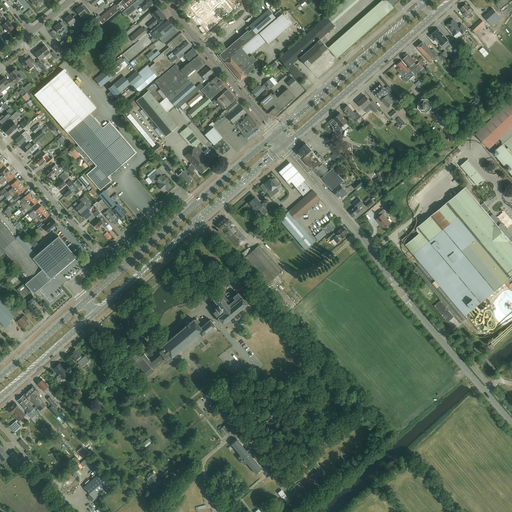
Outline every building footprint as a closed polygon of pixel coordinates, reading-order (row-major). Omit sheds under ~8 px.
[(121,11),(133,0),(122,0),(116,5),(98,20),(102,24),(119,9),(121,11)] [(152,2),(150,0),(142,0),(138,4),(144,11),(149,6),(150,6),(151,5),(150,4),(152,2)] [(199,0),(190,7),(197,16),(198,16),(199,18),(198,18),(202,22),(203,21),(207,25),(205,27),(209,30),(218,23),(216,21),(219,18),(221,20),(225,17),(223,15),(227,11),(229,13),(233,10),(224,0),(199,0)] [(381,0),(329,45),(337,55),(345,49),(345,44),(342,44),(345,41),(345,36),(346,35),(346,48),(360,36),(360,32),(363,32),(372,25),(371,16),(375,16),(378,13),(379,15),(381,15),(384,12),(384,7),(384,6),(384,3),(381,0)] [(348,0),(343,4),(349,10),(359,0),(348,0)] [(133,4),(127,8),(130,12),(136,7),(133,4)] [(473,15),(471,13),(474,11),(470,7),(469,8),(466,4),(460,9),(464,13),(463,14),(466,18),(468,15),(469,16),(471,18),(473,15)] [(87,16),(91,13),(85,6),(83,8),(81,6),(75,10),(81,17),(85,14),(87,16)] [(165,17),(161,13),(158,9),(152,14),(155,18),(147,25),(149,28),(150,28),(158,21),(159,23),(165,17)] [(248,30),(253,37),(255,35),(256,34),(275,17),(268,9),(249,25),(251,28),(248,30)] [(183,21),(185,20),(178,12),(176,14),(183,21)] [(487,13),(490,24),(498,22),(496,15),(492,16),(491,12),(487,13)] [(253,37),(244,45),(229,58),(225,61),(231,69),(233,67),(235,69),(249,57),(249,56),(251,54),(266,42),(268,44),(291,24),(282,13),(259,33),(253,37)] [(77,24),(78,25),(81,23),(80,22),(80,21),(75,15),(72,17),(70,14),(65,19),(70,26),(75,22),(76,24),(77,24)] [(9,32),(14,28),(7,20),(5,22),(0,16),(0,23),(0,24),(1,23),(3,25),(2,25),(9,32)] [(301,38),(278,58),(298,81),(304,76),(292,63),(299,57),(307,66),(317,57),(328,48),(320,39),(335,26),(326,16),(301,38)] [(475,33),(485,24),(481,19),(471,29),(475,33)] [(168,21),(168,20),(158,29),(151,35),(155,41),(162,35),(166,32),(169,30),(169,29),(173,26),(168,21)] [(446,25),(455,35),(459,31),(462,34),(466,30),(462,24),(459,27),(453,20),(446,25)] [(64,31),(66,33),(67,35),(70,32),(69,30),(64,23),(61,25),(59,23),(54,27),(59,34),(64,31)] [(166,32),(162,35),(164,37),(160,40),(163,43),(177,31),(173,26),(169,29),(169,30),(166,32)] [(146,32),(142,27),(130,37),(134,42),(146,32)] [(448,40),(438,29),(432,34),(432,35),(430,37),(433,41),(436,39),(442,46),(448,40)] [(253,37),(248,30),(229,46),(230,46),(220,55),(224,60),(227,57),(229,58),(244,45),(253,37)] [(191,47),(180,34),(167,44),(169,47),(153,61),(155,63),(150,67),(157,76),(184,54),(184,53),(191,47)] [(423,42),(420,45),(422,47),(423,47),(428,53),(427,53),(433,59),(434,60),(437,58),(437,57),(436,56),(438,54),(433,49),(431,51),(425,44),(423,42)] [(462,48),(456,42),(452,45),(458,52),(462,48)] [(45,45),(40,50),(45,56),(50,52),(45,45)] [(429,62),(433,59),(427,53),(428,53),(423,47),(422,47),(420,45),(417,47),(419,49),(419,50),(429,62)] [(63,69),(34,94),(67,132),(96,166),(86,174),(100,190),(111,180),(108,177),(110,175),(121,165),(136,153),(109,122),(102,128),(90,113),(96,107),(88,98),(114,76),(107,68),(105,66),(89,47),(63,69)] [(489,53),(483,47),(479,50),(485,57),(489,53)] [(185,56),(183,58),(188,63),(196,56),(197,54),(192,48),(192,49),(184,55),(185,56)] [(36,64),(39,67),(42,71),(46,67),(43,64),(46,62),(43,58),(45,56),(40,50),(35,54),(40,61),(36,64)] [(249,57),(235,69),(236,71),(234,72),(240,79),(245,75),(245,76),(249,72),(248,71),(254,67),(251,64),(256,60),(251,54),(249,56),(249,57)] [(148,90),(136,101),(150,119),(165,137),(178,127),(166,112),(168,110),(173,107),(174,105),(177,109),(180,106),(184,103),(203,86),(200,83),(196,87),(186,77),(187,76),(187,75),(195,68),(197,70),(205,63),(198,55),(196,56),(188,63),(181,69),(175,63),(154,82),(167,97),(159,103),(148,90)] [(409,55),(403,60),(409,67),(408,68),(412,72),(417,68),(420,71),(424,68),(419,62),(416,65),(414,63),(415,62),(409,55)] [(110,66),(116,73),(127,64),(121,57),(110,66)] [(36,69),(39,67),(36,64),(33,60),(31,62),(28,59),(23,63),(28,70),(33,66),(36,69)] [(406,82),(414,75),(408,69),(402,61),(400,63),(399,63),(398,64),(397,65),(399,68),(397,70),(404,78),(403,78),(406,82)] [(454,63),(451,65),(457,72),(460,69),(459,69),(463,66),(460,63),(456,66),(454,63)] [(139,91),(157,76),(147,64),(138,72),(142,77),(141,78),(133,85),(139,91)] [(208,77),(213,72),(208,66),(200,73),(206,80),(208,78),(208,77)] [(21,76),(23,80),(27,77),(20,69),(18,72),(15,69),(10,73),(13,77),(11,78),(15,84),(18,81),(17,79),(21,76)] [(136,71),(127,79),(130,83),(132,86),(133,85),(141,78),(136,71)] [(115,96),(130,83),(127,79),(123,75),(108,88),(110,91),(107,94),(111,99),(114,96),(115,96)] [(213,97),(215,95),(225,87),(220,80),(219,81),(216,77),(201,90),(206,96),(188,112),(189,113),(192,116),(193,117),(211,101),(209,99),(212,97),(213,97)] [(291,87),(296,82),(292,77),(287,82),(291,87)] [(0,81),(0,82),(5,89),(9,86),(10,87),(14,84),(10,79),(7,81),(4,78),(0,81)] [(269,79),(261,86),(259,84),(251,91),(256,96),(263,90),(266,92),(274,85),(269,79)] [(381,100),(388,108),(396,100),(390,93),(389,93),(387,92),(387,91),(381,84),(372,92),(379,99),(382,96),(384,98),(381,100)] [(271,93),(260,102),(262,105),(263,105),(264,104),(265,106),(263,107),(263,108),(265,106),(267,108),(266,108),(265,109),(266,109),(269,112),(268,112),(269,112),(271,115),(274,115),(278,112),(279,111),(278,111),(278,110),(279,109),(281,111),(281,110),(280,109),(281,107),(282,108),(283,108),(288,103),(288,102),(288,103),(287,102),(289,101),(289,100),(291,99),(291,100),(292,100),(292,99),(295,97),(287,88),(277,97),(276,96),(275,94),(274,93),(275,93),(273,91),(271,93)] [(215,100),(219,104),(223,109),(224,108),(225,108),(234,100),(233,98),(233,96),(227,89),(215,100)] [(30,97),(26,93),(22,97),(26,101),(30,97)] [(191,108),(203,98),(200,94),(188,104),(191,108)] [(373,112),(378,107),(372,101),(371,102),(366,96),(358,103),(363,109),(367,105),(373,112)] [(21,97),(11,104),(14,108),(24,101),(21,97)] [(483,104),(479,99),(473,105),(477,109),(483,104)] [(511,100),(478,133),(492,147),(500,139),(504,143),(495,151),(501,158),(503,160),(504,161),(511,170),(511,155),(510,154),(502,144),(504,143),(511,152),(511,100)] [(217,117),(212,121),(215,124),(220,120),(238,104),(235,101),(221,113),(221,114),(217,117)] [(0,116),(10,108),(9,108),(10,107),(5,102),(1,106),(3,109),(0,112),(0,116)] [(428,108),(429,104),(426,102),(423,102),(421,104),(421,107),(423,109),(426,110),(428,108)] [(235,126),(248,115),(239,105),(226,116),(233,123),(233,124),(233,123),(235,126)] [(356,116),(354,114),(348,106),(343,110),(350,117),(352,119),(356,116)] [(6,120),(6,119),(14,112),(10,108),(0,116),(0,122),(2,124),(6,120)] [(13,115),(7,120),(9,122),(10,121),(11,120),(12,120),(16,117),(19,114),(17,111),(15,113),(13,115)] [(394,118),(395,120),(399,116),(394,111),(390,115),(394,119),(394,118)] [(341,127),(347,121),(340,113),(334,119),(335,120),(330,124),(334,128),(334,129),(334,130),(335,132),(337,132),(338,133),(342,128),(341,127)] [(247,138),(258,128),(259,128),(248,115),(235,126),(241,132),(247,138)] [(143,117),(135,125),(145,134),(149,130),(157,137),(161,133),(143,117)] [(405,123),(399,117),(395,120),(401,126),(405,123)] [(2,128),(5,132),(8,135),(13,131),(14,131),(15,130),(15,129),(18,127),(15,123),(12,120),(11,120),(10,121),(9,122),(8,123),(7,123),(6,124),(6,125),(2,128)] [(55,134),(59,131),(52,120),(48,123),(55,134)] [(37,125),(31,130),(35,134),(41,129),(40,129),(43,127),(39,123),(37,125)] [(196,147),(195,147),(200,142),(187,127),(182,131),(195,146),(192,149),(202,161),(205,158),(206,157),(212,164),(218,159),(210,149),(205,154),(198,146),(196,147)] [(225,152),(230,148),(222,140),(221,139),(222,137),(213,127),(205,134),(214,145),(215,144),(216,145),(215,146),(219,151),(222,154),(225,152)] [(40,130),(31,138),(35,142),(44,134),(40,130)] [(30,139),(27,135),(24,132),(22,135),(21,134),(15,140),(19,145),(25,140),(27,142),(30,139)] [(28,154),(37,146),(32,141),(23,149),(28,154)] [(156,156),(163,150),(158,144),(151,150),(156,156)] [(314,168),(321,162),(312,151),(306,144),(297,152),(313,169),(314,168)] [(80,155),(73,147),(70,151),(76,158),(80,155)] [(208,167),(202,161),(192,149),(184,156),(192,165),(190,167),(190,166),(186,169),(191,175),(194,172),(193,170),(196,168),(201,173),(208,167)] [(39,166),(45,160),(48,164),(54,159),(51,157),(49,158),(44,152),(41,155),(35,161),(39,166)] [(174,167),(166,158),(161,163),(169,171),(174,167)] [(482,183),(484,181),(467,161),(460,166),(468,176),(467,177),(469,180),(471,179),(477,186),(478,187),(481,184),(482,183)] [(297,187),(305,180),(307,179),(292,162),(281,172),(291,183),(293,181),(297,186),(297,187)] [(321,162),(314,168),(321,177),(329,170),(322,162),(321,162)] [(333,168),(335,171),(342,165),(340,162),(333,168)] [(59,169),(56,166),(54,163),(48,169),(48,170),(45,173),(49,177),(55,173),(57,176),(63,170),(60,167),(59,169)] [(0,181),(10,172),(6,168),(0,173),(3,175),(0,177),(0,181)] [(322,178),(338,197),(340,196),(342,198),(345,195),(343,193),(345,190),(340,184),(344,181),(333,168),(322,178)] [(151,181),(159,174),(156,170),(148,177),(151,181)] [(187,185),(191,182),(187,177),(189,176),(186,172),(185,173),(183,170),(177,175),(182,182),(183,181),(187,185)] [(379,178),(375,180),(377,185),(386,180),(384,175),(381,171),(377,173),(379,178)] [(3,182),(6,179),(8,182),(14,177),(10,172),(0,181),(0,183),(1,184),(3,182)] [(66,184),(64,181),(68,177),(64,172),(59,177),(60,178),(57,181),(54,184),(59,189),(66,184)] [(77,179),(78,179),(85,187),(89,183),(81,175),(77,179)] [(158,182),(159,183),(158,185),(163,191),(165,188),(167,190),(171,186),(168,183),(169,182),(165,178),(164,179),(161,175),(155,179),(158,182)] [(271,180),(270,179),(264,183),(268,188),(265,190),(271,198),(271,197),(274,195),(271,191),(279,184),(280,184),(273,178),(271,180)] [(456,179),(451,182),(454,187),(459,184),(456,179)] [(15,190),(21,184),(17,180),(11,185),(13,187),(10,190),(10,189),(8,192),(7,191),(3,194),(6,197),(6,198),(15,190)] [(297,187),(300,191),(304,196),(313,188),(312,188),(309,184),(305,180),(297,187),(297,186),(297,187)] [(357,190),(363,184),(360,181),(353,186),(357,190)] [(64,194),(68,199),(74,193),(75,195),(80,190),(73,183),(67,188),(69,190),(64,194)] [(12,197),(14,195),(17,192),(19,194),(25,189),(21,184),(15,190),(6,198),(8,201),(12,197)] [(465,188),(402,240),(465,316),(467,314),(469,313),(471,311),(475,308),(477,306),(478,305),(505,282),(511,291),(511,290),(511,239),(510,237),(511,236),(500,224),(492,215),(490,217),(486,212),(485,211),(487,209),(484,206),(482,207),(480,205),(465,188)] [(122,217),(123,216),(125,214),(119,209),(120,208),(122,207),(118,203),(117,205),(116,204),(116,205),(104,190),(99,195),(113,211),(120,218),(121,218),(122,217)] [(313,190),(279,219),(305,250),(315,242),(296,220),(321,199),(313,190)] [(23,197),(27,202),(28,202),(33,197),(29,192),(23,197)] [(89,209),(91,207),(87,202),(89,201),(84,196),(80,200),(82,202),(79,205),(76,208),(78,210),(77,211),(79,213),(80,212),(80,213),(87,207),(89,209)] [(26,207),(28,210),(38,202),(33,197),(28,202),(27,202),(24,205),(22,207),(24,209),(26,207)] [(265,214),(268,212),(271,210),(264,202),(261,205),(255,197),(248,203),(251,206),(252,205),(258,213),(261,210),(265,214)] [(366,203),(365,204),(368,208),(374,203),(371,199),(369,197),(364,201),(366,203)] [(355,207),(350,212),(354,216),(361,211),(358,207),(363,203),(359,198),(353,203),(355,207)] [(117,219),(118,219),(101,200),(98,203),(97,202),(93,205),(97,209),(98,210),(102,208),(105,212),(103,213),(112,223),(113,222),(114,224),(118,220),(117,219)] [(35,211),(39,215),(45,210),(41,205),(35,211)] [(87,207),(80,213),(81,214),(81,215),(83,217),(84,217),(86,219),(92,214),(89,210),(92,207),(91,207),(89,209),(87,207)] [(100,212),(98,210),(97,209),(93,213),(96,216),(98,217),(96,219),(96,220),(92,223),(96,228),(103,223),(104,224),(103,225),(105,227),(109,224),(99,213),(100,212)] [(381,216),(376,220),(384,229),(387,227),(388,226),(391,223),(383,214),(386,212),(383,209),(379,213),(381,216)] [(45,210),(39,215),(36,218),(34,220),(36,222),(38,220),(41,218),(43,220),(49,215),(45,210)] [(507,220),(507,215),(503,215),(503,219),(506,220),(506,223),(510,223),(511,220),(507,220)] [(230,222),(229,222),(225,217),(216,225),(220,230),(222,228),(226,232),(225,233),(227,235),(237,246),(245,239),(233,226),(232,226),(233,225),(233,224),(231,222),(230,222)] [(0,219),(0,255),(4,252),(28,280),(25,283),(27,286),(33,293),(55,274),(56,275),(56,274),(75,257),(76,258),(77,257),(76,256),(59,237),(58,236),(36,255),(32,258),(15,238),(0,219)] [(38,228),(41,231),(44,228),(48,232),(51,229),(52,229),(53,229),(53,228),(54,227),(57,224),(53,219),(49,222),(47,224),(45,226),(43,223),(38,228)] [(328,233),(335,227),(330,222),(323,228),(328,233)] [(340,238),(341,237),(342,239),(345,237),(343,235),(347,232),(342,227),(336,232),(338,235),(336,236),(333,238),(337,243),(340,241),(338,239),(340,237),(340,238)] [(323,231),(315,233),(317,239),(322,238),(322,235),(324,234),(323,231)] [(334,234),(332,232),(325,238),(327,240),(334,234)] [(19,235),(15,238),(32,258),(36,255),(19,235)] [(267,284),(282,271),(259,245),(244,258),(267,284)] [(247,303),(262,291),(259,288),(244,301),(238,293),(233,297),(235,299),(230,303),(221,292),(213,299),(218,306),(215,308),(216,310),(213,313),(222,324),(247,304),(247,303)] [(28,304),(26,306),(30,312),(31,311),(36,317),(41,313),(36,307),(35,307),(31,302),(35,298),(31,294),(30,296),(24,289),(19,293),(25,300),(28,304)] [(64,302),(70,299),(67,291),(61,293),(64,302)] [(0,322),(5,328),(11,322),(9,320),(14,316),(18,321),(17,321),(23,328),(29,324),(26,320),(27,319),(24,315),(21,317),(16,311),(17,310),(14,307),(12,309),(7,303),(4,305),(0,299),(0,322)] [(196,308),(198,305),(199,302),(196,299),(193,299),(190,301),(190,305),(192,307),(196,308)] [(440,301),(434,306),(447,322),(454,317),(440,301)] [(202,337),(215,326),(210,320),(200,327),(198,324),(200,323),(197,319),(195,320),(194,319),(190,323),(189,322),(188,321),(186,321),(184,323),(184,324),(185,326),(161,346),(163,348),(162,349),(163,349),(162,350),(161,349),(158,351),(161,354),(151,362),(144,354),(141,356),(138,352),(131,358),(135,361),(132,363),(139,372),(141,371),(143,373),(144,372),(147,376),(153,370),(165,359),(168,362),(172,359),(171,358),(189,343),(190,344),(193,342),(191,341),(199,334),(202,337)] [(252,334),(267,326),(264,320),(249,328),(252,334)] [(73,352),(70,355),(76,361),(77,361),(77,362),(82,367),(89,361),(84,355),(82,357),(82,356),(76,349),(75,350),(73,351),(73,352)] [(62,379),(68,375),(65,372),(66,370),(60,363),(54,369),(57,373),(59,375),(57,377),(57,379),(59,381),(60,381),(62,379)] [(83,375),(85,373),(81,369),(82,369),(79,365),(76,367),(83,375)] [(70,388),(74,384),(70,380),(67,377),(65,379),(68,382),(66,383),(70,388)] [(38,383),(38,384),(37,384),(43,391),(46,388),(49,391),(51,390),(48,386),(49,385),(46,383),(46,384),(42,380),(40,381),(39,381),(38,383)] [(34,386),(28,392),(42,409),(46,405),(40,399),(36,393),(38,392),(34,386)] [(34,404),(40,410),(42,409),(28,392),(24,395),(28,400),(30,399),(34,404)] [(23,396),(17,400),(25,409),(27,412),(26,413),(31,418),(37,413),(34,409),(30,404),(23,396)] [(50,397),(47,399),(55,408),(57,406),(50,397)] [(15,402),(11,406),(7,409),(18,421),(25,415),(19,408),(19,407),(15,402)] [(58,415),(51,406),(48,409),(55,417),(58,415)] [(15,432),(20,427),(15,422),(10,426),(15,432)] [(224,425),(219,430),(224,436),(229,431),(224,425)] [(30,448),(21,439),(18,442),(27,451),(30,448)] [(256,474),(261,469),(252,458),(254,456),(248,449),(246,451),(237,440),(231,444),(240,456),(238,458),(244,465),(246,462),(248,465),(256,474)] [(0,459),(2,462),(8,457),(0,446),(0,459)] [(12,452),(8,455),(16,464),(20,461),(12,452)] [(313,474),(310,477),(318,486),(321,483),(316,477),(320,474),(321,476),(325,473),(315,462),(312,465),(318,472),(315,476),(313,474)] [(149,485),(152,483),(155,487),(160,483),(158,481),(159,481),(156,478),(157,477),(155,475),(152,471),(145,476),(148,480),(146,481),(149,485)] [(99,497),(98,496),(109,486),(99,474),(84,487),(94,499),(95,500),(99,497)] [(167,485),(174,480),(171,476),(164,482),(167,485)] [(310,489),(304,494),(307,498),(313,493),(310,489)] [(281,490),(278,493),(287,504),(290,501),(281,490)]
